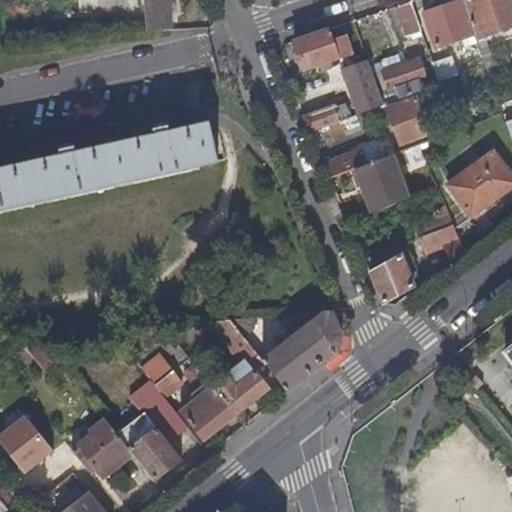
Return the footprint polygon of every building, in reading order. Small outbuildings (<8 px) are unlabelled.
[(142,0),(144,32),(169,30),(166,0),(142,0)] [(473,36),(477,46),(483,44),(482,38),(511,26),(511,8),(509,0),(465,0),(461,2),(473,36)] [(473,36),(461,2),(423,16),(434,50),(473,36)] [(411,3),(393,7),(400,37),(417,33),(411,3)] [(354,23),(293,44),(305,73),(337,62),(330,41),(358,32),(354,23)] [(419,80),(424,79),(417,60),(381,74),(388,92),(379,95),(383,106),(422,91),(419,80)] [(379,95),(368,62),(343,71),(358,115),(383,106),(379,95)] [(422,91),(426,89),(439,84),(435,75),(424,79),(419,80),(422,91)] [(431,104),(444,100),(439,84),(426,89),(431,104)] [(400,146),(427,135),(416,108),(427,103),(424,96),(387,110),(400,146)] [(305,116),(312,133),(341,122),(335,104),(305,116)] [(0,209),(215,162),(206,122),(165,132),(164,127),(151,130),(152,134),(74,152),(73,147),(58,150),(59,155),(0,168),(0,209)] [(511,189),(511,181),(493,153),(447,184),(471,219),(511,189)] [(322,157),(325,176),(349,173),(346,154),(322,157)] [(356,170),(374,214),(409,200),(392,156),(356,170)] [(443,250),(449,265),(463,254),(447,216),(414,229),(425,256),(443,250)] [(372,273),(384,303),(412,287),(400,257),(372,273)] [(341,336),(331,312),(323,313),(308,325),(305,320),(295,327),(299,332),(289,340),(283,333),(279,336),(285,343),(262,361),(265,365),(286,392),(338,351),(341,336)] [(253,331),(252,319),(230,321),(244,338),(253,331)] [(265,365),(262,361),(252,349),(244,338),(230,321),(210,323),(251,376),(234,390),(224,378),(211,388),(235,418),(268,391),(254,373),(265,365)] [(244,338),(252,349),(261,342),(253,331),(244,338)] [(511,347),(503,354),(511,364),(511,347)] [(153,388),(163,400),(180,387),(178,383),(174,385),(173,382),(174,381),(172,378),(170,378),(168,377),(153,388)] [(485,386),(478,377),(471,383),(479,392),(485,386)] [(166,445),(186,429),(163,400),(153,388),(149,382),(137,391),(155,414),(147,422),(155,431),(129,452),(132,456),(153,482),(179,461),(166,445)] [(204,442),(235,418),(211,388),(208,385),(199,392),(203,396),(206,393),(216,405),(202,414),(193,402),(181,412),(204,442)] [(477,393),(469,385),(461,391),(468,400),(477,393)] [(22,414),(0,432),(0,451),(20,475),(52,450),(22,414)] [(155,431),(147,422),(143,417),(117,438),(129,452),(155,431)] [(71,452),(82,466),(88,462),(103,480),(132,456),(129,452),(117,438),(103,421),(89,431),(92,436),(71,452)] [(29,511),(101,511),(89,496),(68,511),(47,511),(39,502),(28,510),(29,511)]
